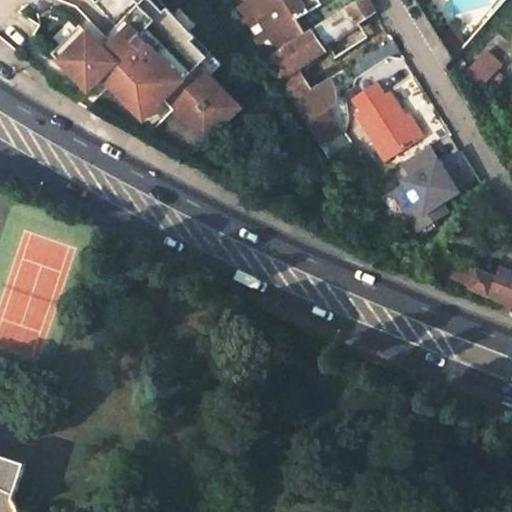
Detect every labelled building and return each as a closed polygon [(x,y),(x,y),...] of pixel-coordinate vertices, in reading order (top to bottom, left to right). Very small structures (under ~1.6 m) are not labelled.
[(191,156),(232,118),(216,101),(220,97),(206,82),(214,74),(189,46),(193,42),(152,0),(99,0),(93,7),(119,35),(101,52),(78,28),(49,56),(74,83),(78,79),(89,89),(98,81),(138,124),(153,110),(161,118),(158,120),(191,156)] [(241,0),(237,3),(249,25),(259,19),(280,5),(276,0),(241,0)] [(321,4),(318,0),(288,0),(284,3),(280,5),(259,19),(266,30),(257,35),(272,58),(301,38),(291,24),(295,21),(321,4)] [(356,0),(316,28),(336,59),(367,37),(357,23),(375,12),(367,0),(356,0)] [(305,35),(295,21),(291,24),(301,38),(305,35)] [(279,79),(323,50),(311,32),(305,35),(301,38),(272,58),(268,61),(279,79)] [(492,45),(473,67),(487,80),(507,56),(492,45)] [(312,91),(301,73),(283,85),(294,102),(312,91)] [(78,79),(74,83),(84,94),(89,89),(78,79)] [(354,115),(385,163),(419,141),(389,93),(382,96),(376,84),(353,99),(361,111),(354,115)] [(328,103),(318,87),(312,91),(294,102),(321,146),(341,133),(324,106),(328,103)] [(419,206),(407,211),(416,232),(454,215),(450,206),(465,199),(441,144),(400,162),(419,206)] [(438,278),(453,258),(439,247),(421,272),(438,278)] [(497,278),(472,269),(464,288),(511,307),(511,273),(501,269),(497,278)] [(0,511),(25,511),(21,501),(30,469),(0,458),(0,511)]
